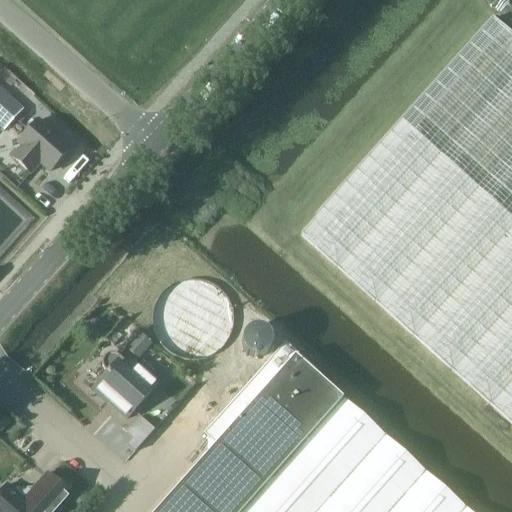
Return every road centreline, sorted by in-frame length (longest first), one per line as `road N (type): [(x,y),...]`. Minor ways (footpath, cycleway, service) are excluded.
road 1 (tertiary): [(0,319),(155,144)]
road 2 (unclassified): [(155,144),(0,7)]
road 3 (tertiary): [(155,144),(284,0)]
